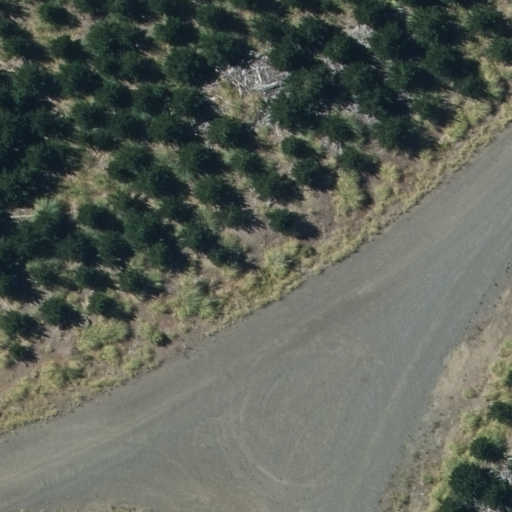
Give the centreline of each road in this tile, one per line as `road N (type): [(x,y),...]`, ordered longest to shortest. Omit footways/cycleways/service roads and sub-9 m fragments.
road 1 (track): [(0,497),(329,292)]
road 2 (track): [(329,292),(511,68)]
road 3 (track): [(250,511),(329,292)]
